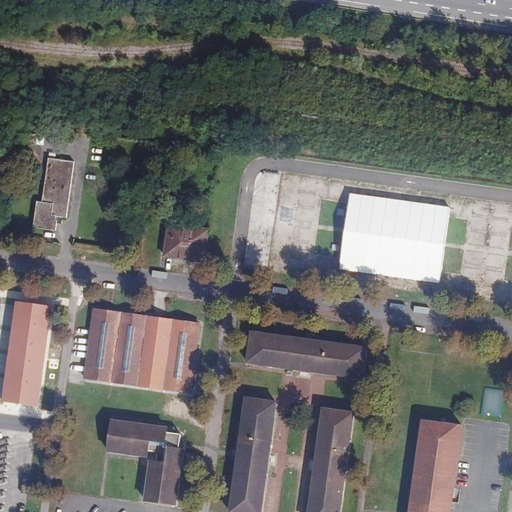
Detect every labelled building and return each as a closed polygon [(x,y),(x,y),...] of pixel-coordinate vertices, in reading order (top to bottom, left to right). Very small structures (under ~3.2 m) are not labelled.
[(35,135),(23,134),(22,145),(33,147),(35,135)] [(56,217),(67,218),(75,162),(48,158),(42,203),(37,202),(34,228),(56,231),(57,221),(56,221),(56,217)] [(184,178),(184,183),(175,182),(171,210),(191,212),(194,191),(198,192),(199,183),(195,183),(195,180),(184,178)] [(349,192),(337,268),(439,284),(451,208),(349,192)] [(204,262),(208,230),(169,225),(165,256),(204,262)] [(191,393),(199,333),(200,324),(95,310),(85,379),(191,393)] [(366,348),(283,337),(252,333),(248,363),(362,379),(366,348)] [(502,415),(503,389),(483,388),(482,415),(502,415)] [(261,511),(277,403),(246,398),(230,511),(261,511)] [(323,409),(309,511),(340,511),(354,413),(323,409)] [(167,429),(113,421),(109,451),(140,455),(148,456),(148,451),(155,452),(155,455),(158,455),(157,462),(152,462),(151,469),(150,469),(146,501),(176,505),(183,450),(180,449),(181,434),(167,432),(167,429)] [(410,511),(451,511),(453,498),(463,426),(423,421),(410,511)]
